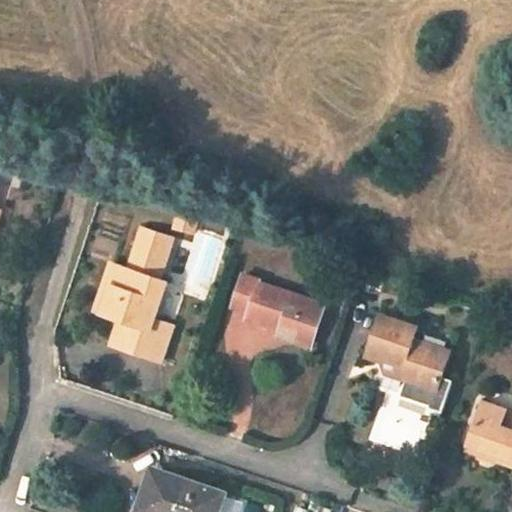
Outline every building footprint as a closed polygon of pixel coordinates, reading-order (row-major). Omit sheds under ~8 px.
[(162,278),(175,239),(140,227),(128,268),(162,278)] [(118,283),(114,296),(106,293),(99,312),(121,319),(151,329),(142,354),(161,361),(172,325),(154,320),(168,282),(161,280),(162,278),(128,268),(110,262),(105,279),(118,283)] [(312,341),(324,305),(258,284),(259,280),(243,275),(232,307),(248,313),(246,319),(279,330),(312,341)] [(105,279),(101,292),(106,293),(114,296),(118,283),(105,279)] [(99,291),(92,310),(99,312),(106,293),(101,292),(99,291)] [(437,391),(451,351),(415,340),(419,328),(380,316),(367,356),(381,361),(385,374),(437,391)] [(113,344),(142,354),(151,329),(121,319),(113,344)] [(276,339),(309,349),(312,341),(279,330),(276,339)] [(511,466),(511,413),(483,404),(469,443),(494,451),(491,459),(511,466)] [(469,443),(467,451),(491,459),(494,451),(469,443)] [(239,511),(243,502),(224,496),(225,493),(157,470),(142,511),(239,511)]
